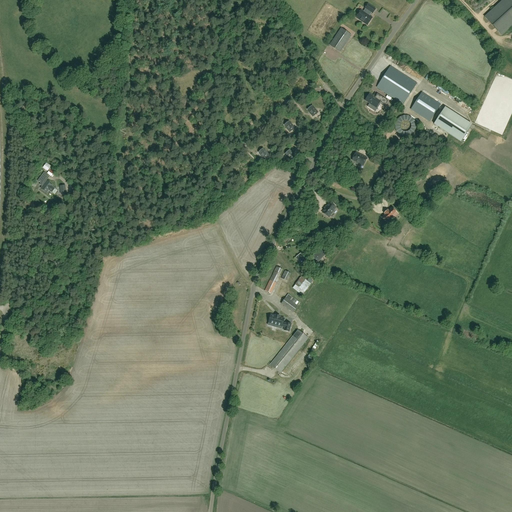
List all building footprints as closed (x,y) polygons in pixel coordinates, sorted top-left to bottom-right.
[(481,9),(493,2),(492,0),(485,0),(478,4),(481,9)] [(511,0),(503,0),(485,17),(502,36),(511,26),(511,0)] [(356,18),(367,25),(372,18),(369,16),(371,12),(373,13),(375,9),(368,4),(365,8),(365,9),(363,12),(361,10),(356,18)] [(340,52),(351,36),(341,29),(330,46),(340,52)] [(377,87),(403,104),(417,83),(390,66),(377,87)] [(430,122),(437,109),(440,104),(421,92),(418,97),(410,109),(430,122)] [(388,100),(377,93),(375,97),(369,94),(365,100),(376,107),(380,102),(385,105),(388,100)] [(435,117),(433,121),(454,135),(453,135),(456,136),(459,137),(461,134),(462,129),(466,123),(467,119),(463,117),(462,119),(458,117),(460,110),(456,115),(454,113),(454,110),(445,104),(443,103),(436,114),(435,117)] [(364,104),(362,108),(370,112),(372,108),(364,104)] [(312,106),(307,109),(311,114),(310,114),(313,117),(318,113),(314,108),(312,106)] [(288,129),(287,129),(290,132),(295,128),(291,123),(291,124),(289,121),(284,125),(288,129)] [(263,148),(258,152),(262,156),(261,156),(264,159),(269,155),(265,150),(265,151),(263,148)] [(290,149),(285,153),(288,157),(288,158),(290,161),(296,156),(292,152),(290,149)] [(367,158),(356,153),(352,160),(363,165),(367,158)] [(50,183),(47,180),(44,179),(46,177),(42,174),(37,180),(40,183),(39,184),(43,187),(41,189),(47,193),(49,190),(50,191),(52,193),(53,191),(54,190),(55,189),(53,187),(52,186),(49,183),(50,183)] [(322,213),(329,217),(336,207),(329,203),(322,213)] [(389,211),(388,210),(384,214),(385,215),(382,218),(388,224),(398,214),(392,208),(389,211)] [(324,254),(326,252),(321,247),(315,254),(319,258),(323,253),(324,254)] [(282,269),(276,266),(265,291),(270,294),(282,269)] [(287,281),(291,274),(285,271),(281,278),(287,281)] [(302,295),(305,292),(311,284),(301,277),(295,285),(293,288),(302,295)] [(297,306),(300,303),(288,294),(286,297),(281,304),(293,312),(297,306)] [(268,325),(273,326),(273,324),(277,325),(276,327),(281,329),(282,327),(285,328),(284,330),(289,332),(291,324),(286,323),(286,324),(283,323),(284,319),(280,317),(280,316),(276,315),(275,316),(271,315),(268,325)] [(308,338),(298,330),(270,365),(280,373),(308,338)]
